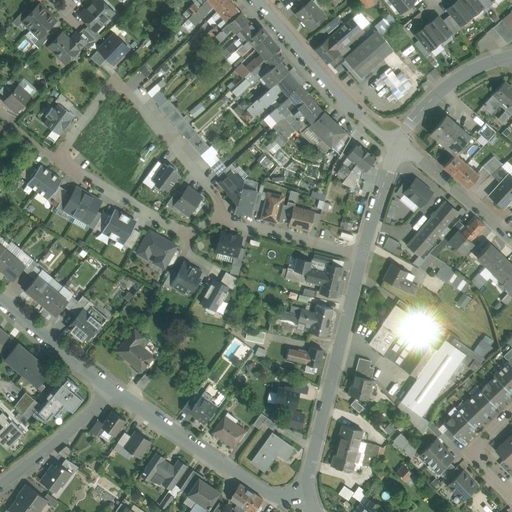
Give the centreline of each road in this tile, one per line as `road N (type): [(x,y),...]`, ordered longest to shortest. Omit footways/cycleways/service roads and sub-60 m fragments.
road 1 (residential): [(219,219),(182,232),(63,165),(64,147),(105,91),(123,88),(215,196)]
road 2 (residential): [(304,495),(362,257)]
road 3 (residential): [(116,394),(271,496),(304,495)]
road 4 (residential): [(394,142),(363,121),(255,0)]
road 5 (residential): [(511,242),(394,142)]
road 6 (residential): [(0,300),(116,394)]
road 7 (residential): [(0,488),(116,394)]
road 8 (residential): [(362,257),(219,219)]
road 9 (residential): [(394,142),(440,86),(508,57)]
